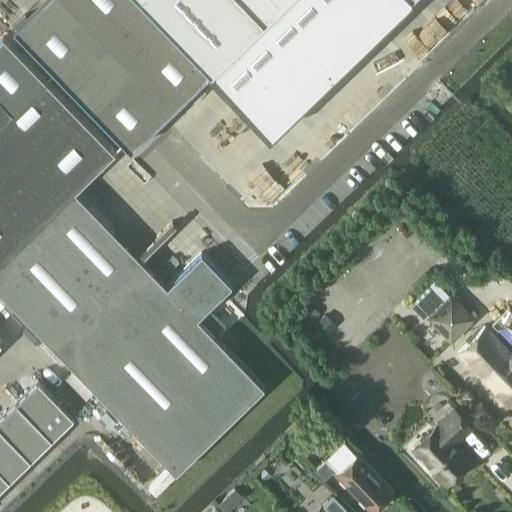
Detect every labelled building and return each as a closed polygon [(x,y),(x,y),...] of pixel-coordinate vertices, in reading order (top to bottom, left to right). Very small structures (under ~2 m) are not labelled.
[(40,0),(13,27),(130,148),(211,68),(145,0),(40,0)] [(145,0),(211,68),(280,0),(145,0)] [(0,260),(74,189),(115,150),(60,93),(4,34),(0,38),(0,260)] [(74,189),(0,260),(0,288),(98,390),(175,470),(264,384),(214,333),(225,323),(208,305),(224,290),(224,274),(201,250),(167,284),(74,189)] [(471,244),(462,252),(476,267),(485,258),(471,244)] [(435,279),(409,305),(424,320),(427,317),(451,342),(452,341),(475,317),(451,293),(450,294),(435,279)] [(483,325),(458,349),(496,389),(495,398),(502,406),(511,406),(511,309),(508,306),(491,322),(511,344),(511,351),(511,353),(483,325)] [(405,335),(395,325),(384,337),(394,346),(405,335)] [(16,399),(51,435),(73,414),(37,378),(16,399)] [(0,425),(30,456),(51,435),(16,399),(0,413),(0,425)] [(446,480),(469,458),(453,441),(470,425),(454,407),(413,446),(434,468),(433,471),(439,477),(442,476),(446,480)] [(0,467),(9,476),(30,456),(0,425),(0,467)] [(371,510),(394,488),(358,451),(336,473),(371,510)] [(326,478),(335,469),(326,459),(316,468),(326,478)] [(0,484),(9,476),(0,467),(0,484)] [(348,511),(333,496),(323,505),(330,511),(348,511)]
